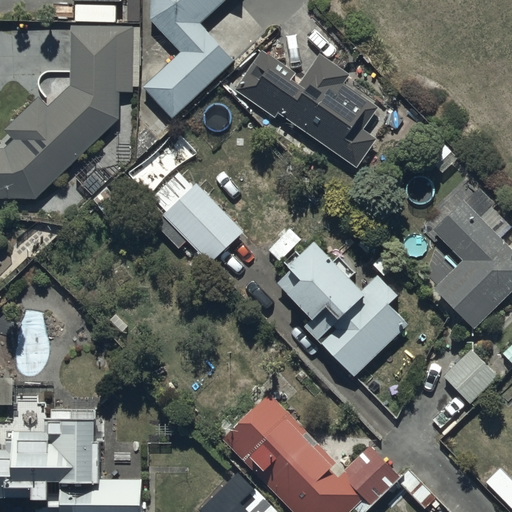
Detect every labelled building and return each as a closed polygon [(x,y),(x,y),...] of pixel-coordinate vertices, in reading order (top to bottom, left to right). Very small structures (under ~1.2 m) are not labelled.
[(153,0),(153,19),(180,49),(145,81),(175,114),(237,59),(204,22),(227,0),(153,0)] [(141,24),(74,20),(73,81),(49,102),(41,93),(7,123),(17,134),(5,144),(0,143),(0,193),(38,195),(122,114),(121,88),(134,88),(135,83),(140,83),(141,24)] [(276,114),(280,108),(360,164),(379,136),(367,128),(383,105),(347,80),(353,70),(324,49),(305,76),(297,70),(299,67),(267,45),(237,87),(276,114)] [(246,227),(199,181),(158,222),(182,245),(189,238),(213,261),(246,227)] [(511,242),(468,195),(436,226),(465,257),(438,283),(476,324),(511,290),(511,242)] [(369,283),(319,235),(293,260),(296,263),(280,278),(292,290),(295,287),(317,310),(308,320),(357,372),(411,320),(392,300),(401,291),(382,271),(369,283)] [(500,373),(473,347),(446,375),(473,401),(500,373)] [(6,420),(0,419),(0,491),(36,492),(35,503),(63,503),(62,511),(145,511),(145,475),(107,475),(107,434),(100,434),(100,406),(55,406),(55,412),(46,412),(46,404),(39,404),(39,396),(15,396),(15,374),(0,374),(0,402),(6,402),(6,420)] [(346,463),(270,389),(223,437),(299,511),(348,511),(355,505),(362,511),(366,511),(405,473),(370,439),(346,463)] [(250,511),(239,500),(226,511),(250,511)] [(406,511),(396,501),(385,511),(406,511)]
